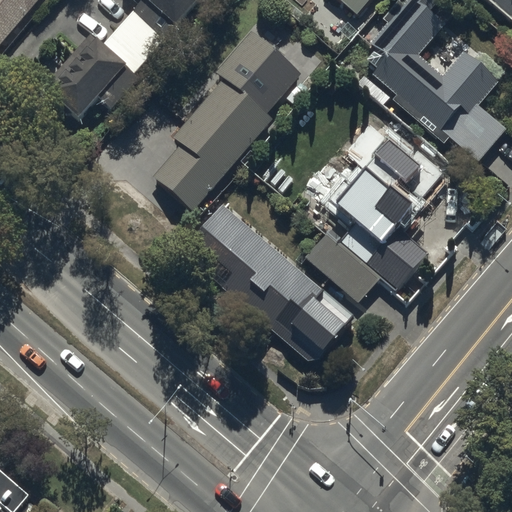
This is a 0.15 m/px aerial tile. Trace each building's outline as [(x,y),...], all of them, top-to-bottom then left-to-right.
[(0,0),(0,54),(46,0),(0,0)] [(52,98),(48,103),(80,131),(97,111),(110,123),(141,86),(135,81),(208,0),(127,0),(126,2),(137,12),(101,51),(89,41),(45,93),(52,98)] [(332,0),(358,21),(376,0),(332,0)] [(377,74),(372,79),(399,103),(395,108),(444,151),(450,145),(479,170),(507,137),(481,114),(502,89),(465,58),(444,82),(421,62),(446,33),(425,15),(437,0),(416,0),(406,12),(402,8),(386,26),(390,30),(372,51),(377,55),(368,66),(377,74)] [(511,0),(476,0),(511,30),(511,0)] [(303,81),(249,34),(213,76),(224,85),(173,145),(183,153),(145,198),(184,232),(276,125),(270,120),(303,81)] [(330,233),(304,263),(360,310),(381,285),(396,298),(429,259),(404,238),(418,222),(414,218),(445,180),(413,153),(407,160),(372,131),(347,162),(365,178),(352,193),(343,186),(328,204),(356,228),(343,243),(330,233)] [(357,325),(223,214),(182,263),(316,374),(357,325)]
